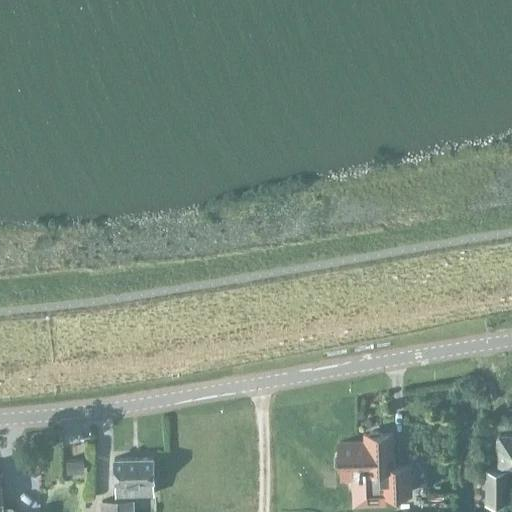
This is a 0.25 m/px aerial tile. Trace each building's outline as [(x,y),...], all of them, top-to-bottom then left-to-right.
[(380,467),(380,479),(393,479),(392,433),(381,433),(377,431),(371,431),(368,434),(365,434),(366,467),(380,467)] [(506,469),(511,469),(511,434),(498,435),(498,439),(496,440),(496,448),(498,450),(498,469),(486,469),(486,503),(506,503),(506,469)] [(115,495),(154,494),(153,457),(114,458),(115,495)] [(67,459),(68,470),(84,469),(83,459),(67,459)] [(0,511),(15,511),(11,506),(3,507),(3,502),(2,485),(0,485),(0,511)] [(133,511),(133,499),(102,501),(102,511),(133,511)]
